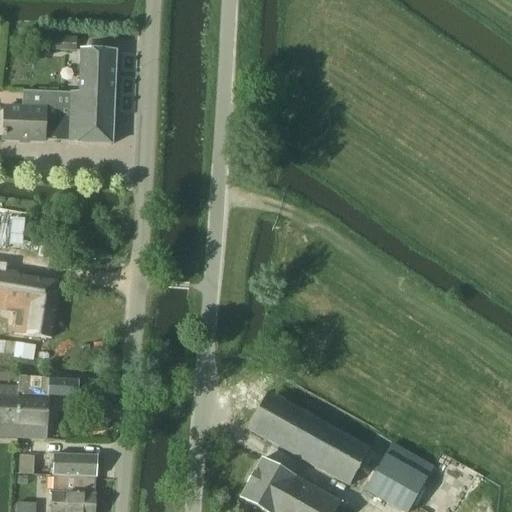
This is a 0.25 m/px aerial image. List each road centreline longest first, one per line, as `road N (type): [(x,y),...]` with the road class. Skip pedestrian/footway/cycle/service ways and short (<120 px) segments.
road 1 (unclassified): [(124,511),(158,0)]
road 2 (unclassified): [(196,511),(230,0)]
road 3 (unknown): [(140,278),(0,262)]
